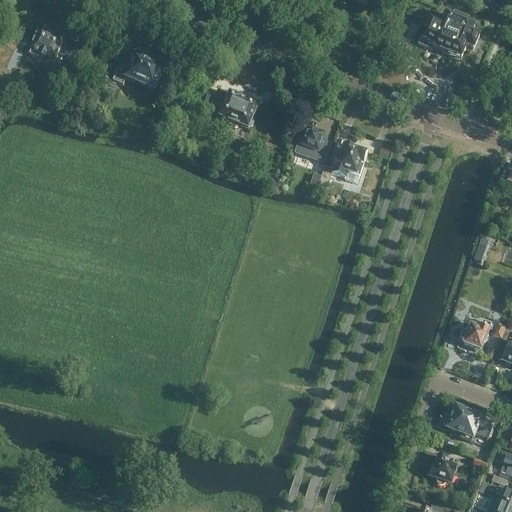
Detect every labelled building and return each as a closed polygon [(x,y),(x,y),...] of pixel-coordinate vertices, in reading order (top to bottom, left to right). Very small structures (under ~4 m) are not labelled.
[(421,2),(415,0),(410,0),(406,11),(415,15),(421,2)] [(453,18),(446,15),(441,26),(430,21),(423,38),(421,37),(418,46),(432,51),(433,48),(441,51),(441,52),(442,52),(444,53),(446,54),(449,55),(452,56),(461,59),(466,47),(473,50),(479,37),(472,34),(474,27),(467,24),(468,22),(454,16),(453,18)] [(56,61),(58,55),(66,58),(62,65),(79,72),(86,54),(77,50),(65,45),(65,47),(62,46),(65,38),(58,35),(57,37),(47,32),(47,31),(39,27),(39,29),(37,28),(35,35),(36,35),(30,50),(31,50),(29,55),(38,59),(39,56),(45,58),(46,57),(56,61)] [(123,87),(126,80),(138,85),(148,62),(135,57),(124,53),(112,82),(123,87)] [(148,62),(138,85),(162,95),(168,80),(161,78),(165,69),(148,62)] [(102,77),(97,89),(105,92),(110,80),(102,77)] [(218,91),(215,97),(223,100),(227,101),(220,118),(229,122),(228,123),(229,127),(235,129),(238,127),(239,126),(248,130),(249,128),(253,126),(253,125),(253,122),(252,121),(258,106),(247,101),(247,102),(240,100),(241,98),(230,94),(229,96),(225,95),(225,94),(218,91)] [(205,94),(199,109),(207,113),(213,97),(205,94)] [(308,130),(300,152),(300,154),(301,156),(307,159),(310,157),(312,151),(318,153),(322,154),(318,166),(325,169),(326,167),(332,148),(324,146),(325,142),(322,141),(324,136),(324,132),(320,131),(318,134),(308,130)] [(326,167),(325,169),(319,190),(326,192),(332,175),(346,180),(348,175),(357,178),(361,166),(363,167),(367,154),(355,150),(355,149),(345,146),(340,163),(336,161),(333,170),(326,167)] [(313,174),(311,186),(318,187),(320,175),(313,174)] [(486,239),(482,237),(473,261),(480,264),(488,242),(485,241),(486,239)] [(465,342),(464,345),(473,348),(474,351),(474,352),(475,352),(477,353),(478,353),(479,353),(481,352),(484,344),(485,344),(488,337),(487,336),(491,325),(482,322),(479,330),(470,327),(468,333),(463,331),(460,339),(465,342)] [(505,328),(498,326),(494,337),(500,340),(505,328)] [(505,328),(500,340),(501,340),(509,344),(511,335),(511,333),(505,330),(505,329),(505,328)] [(511,337),(502,362),(511,366),(511,337)] [(471,443),(474,435),(488,441),(493,427),(480,422),(481,419),(455,409),(451,420),(446,418),(443,426),(448,428),(447,430),(460,435),(458,439),(471,443)] [(511,457),(507,456),(503,465),(509,467),(505,475),(511,477),(511,457)] [(432,469),(429,478),(437,481),(437,483),(438,486),(440,487),(442,487),(445,486),(445,484),(451,486),(453,477),(455,477),(458,466),(447,463),(447,460),(439,457),(435,470),(432,469)] [(487,464),(475,460),(471,470),(484,475),(487,464)] [(494,477),(491,482),(506,488),(508,483),(494,477)] [(502,498),(500,503),(511,508),(511,493),(499,488),(496,495),(502,498)] [(511,511),(511,508),(500,503),(498,508),(499,508),(497,511),(511,511)]
